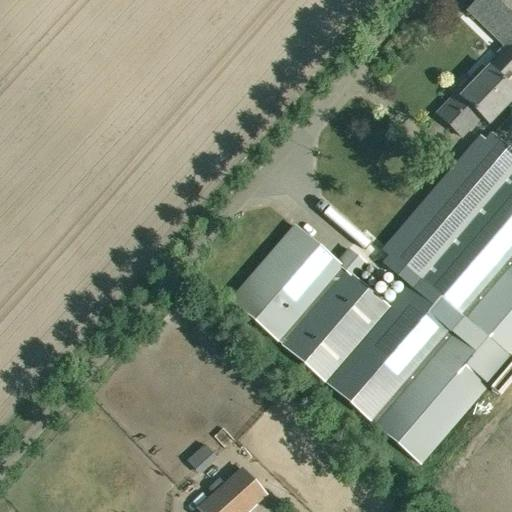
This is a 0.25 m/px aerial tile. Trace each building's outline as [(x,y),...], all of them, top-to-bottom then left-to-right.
[(511,0),(476,0),(467,10),(506,48),(488,67),(509,87),(511,83),(511,0)] [(511,98),(511,90),(509,87),(488,67),(460,96),(480,117),(487,124),(511,98)] [(480,117),(457,93),(437,114),(460,137),(480,117)] [(430,193),(381,251),(414,279),(419,283),(511,173),(511,153),(490,135),(485,141),(479,136),(430,193)] [(511,173),(419,283),(459,317),(511,254),(511,173)] [(281,345),(345,270),(337,262),(297,228),(232,304),(281,345)] [(356,279),(367,266),(347,250),(337,262),(345,270),(356,279)] [(511,255),(459,317),(509,360),(511,356),(511,255)] [(345,270),(281,345),(325,383),(339,367),(390,308),(356,279),(345,270)] [(339,367),(326,383),(371,421),(459,317),(419,283),(414,279),(390,308),(339,367)] [(509,360),(459,317),(371,422),(421,464),(509,360)] [(201,511),(246,511),(266,495),(245,471),(200,510),(201,511)]
